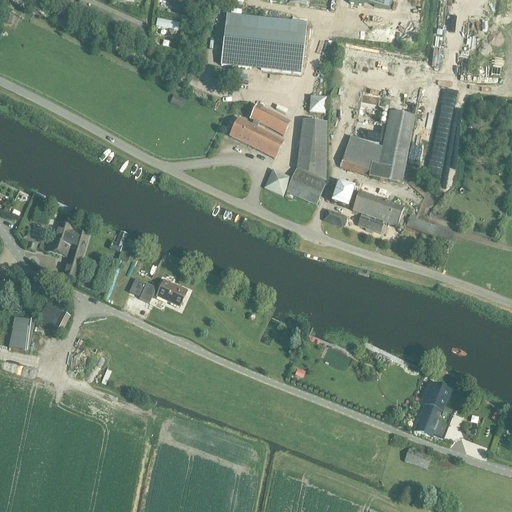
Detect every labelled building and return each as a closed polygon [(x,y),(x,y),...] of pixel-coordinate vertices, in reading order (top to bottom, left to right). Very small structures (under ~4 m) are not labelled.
[(390,0),(349,0),(349,4),(389,10),(390,0)] [(6,15),(4,23),(10,25),(13,16),(6,15)] [(221,67),(301,75),(307,25),(230,17),(227,16),(221,67)] [(157,19),(155,27),(178,31),(179,24),(157,19)] [(414,61),(344,53),(341,78),(411,86),(414,61)] [(430,173),(444,175),(456,96),(442,93),(430,173)] [(174,96),(170,104),(179,108),(183,101),(174,96)] [(309,113),(325,115),(327,99),(311,98),(309,113)] [(290,123),(257,107),(250,121),(254,123),(252,126),(239,119),(230,137),(275,160),(284,142),(257,128),(259,125),(283,137),(290,123)] [(341,169),(369,178),(402,185),(415,117),(390,112),(382,149),(350,139),(341,169)] [(316,207),(326,184),(327,124),(303,122),(297,171),(287,194),(316,207)] [(264,189),(282,198),(292,180),(273,171),(264,189)] [(338,184),(331,204),(348,210),(355,190),(338,184)] [(359,194),(353,212),(376,220),(375,222),(361,218),(358,227),(366,229),(366,232),(373,234),(374,232),(381,234),(384,225),(383,225),(384,223),(397,228),(404,209),(359,194)] [(327,211),(323,222),(342,228),(346,218),(327,211)] [(411,215),(407,226),(450,241),(454,230),(411,215)] [(63,276),(65,277),(74,280),(87,237),(71,232),(72,228),(59,224),(59,225),(54,242),(51,241),(47,252),(46,253),(66,259),(68,251),(72,252),(68,264),(67,264),(63,276)] [(120,253),(122,247),(116,245),(115,244),(113,250),(120,253)] [(125,248),(121,261),(127,263),(132,251),(125,248)] [(134,284),(130,294),(141,298),(140,300),(146,303),(150,305),(154,297),(157,298),(180,309),(187,293),(164,282),(160,291),(147,285),(136,280),(134,284)] [(60,335),(70,316),(63,313),(53,332),(60,335)] [(9,348),(29,353),(35,324),(15,319),(9,348)] [(426,402),(414,433),(432,440),(433,436),(439,421),(447,424),(452,411),(444,408),(450,392),(442,389),(433,385),(432,387),(427,385),(421,400),(426,402)] [(404,462),(426,471),(432,458),(409,449),(404,462)]
